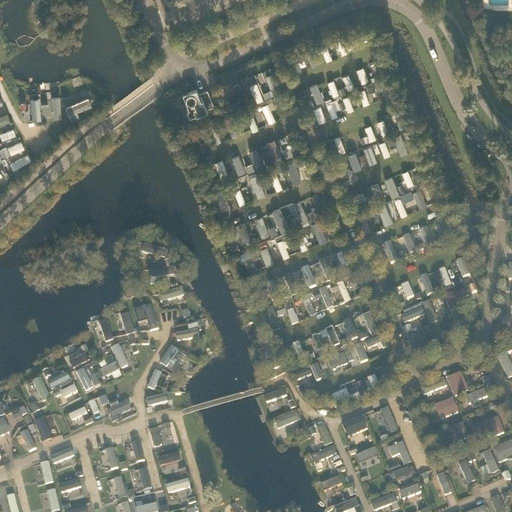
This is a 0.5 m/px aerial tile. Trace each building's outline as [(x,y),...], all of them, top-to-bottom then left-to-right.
[(350,30),(355,40),(372,33),(368,23),(350,30)] [(344,35),(336,37),(340,52),(348,50),(344,35)] [(327,57),(333,56),(329,41),(322,42),(327,57)] [(313,44),(307,46),(312,63),(318,61),(313,44)] [(296,69),(302,67),(296,53),(291,55),(296,69)] [(364,62),(357,66),(363,79),(370,76),(364,62)] [(273,65),(264,68),(270,86),(263,89),(257,71),(248,74),(257,98),(282,89),(273,65)] [(349,88),(355,86),(351,70),(345,71),(349,88)] [(335,75),(329,78),(334,94),(347,89),(344,83),(339,85),(335,75)] [(320,100),(326,98),(319,79),(313,81),(320,100)] [(229,93),(230,93),(231,98),(245,95),(242,80),(227,83),(229,93)] [(364,101),(381,96),(377,81),(360,86),(364,101)] [(187,111),(190,118),(208,111),(207,109),(214,106),(207,90),(198,93),(197,89),(183,95),(189,110),(187,111)] [(54,92),(55,114),(64,114),(63,91),(54,92)] [(75,119),(82,115),(79,108),(94,101),(90,92),(67,103),(75,119)] [(350,92),(344,94),(349,108),(356,105),(350,92)] [(306,98),(309,104),(315,101),(313,95),(306,98)] [(333,114),(339,112),(337,106),(343,104),(340,95),(328,99),(333,114)] [(269,98),(261,102),(269,119),(277,116),(269,98)] [(316,104),(319,119),(327,117),(324,102),(316,104)] [(253,128),(259,126),(254,106),(247,108),(253,128)] [(399,106),(393,108),(399,122),(405,120),(399,106)] [(9,108),(0,111),(0,121),(13,117),(9,108)] [(379,117),(384,131),(390,129),(386,115),(379,117)] [(240,132),(239,119),(231,119),(231,132),(240,132)] [(366,123),(369,131),(365,132),(367,140),(378,136),(372,121),(366,123)] [(216,123),(210,125),(217,141),(223,138),(216,123)] [(0,130),(3,137),(18,131),(15,124),(0,130)] [(348,138),(351,146),(364,141),(358,126),(352,128),(355,136),(348,138)] [(288,130),(293,146),(299,144),(295,128),(288,130)] [(341,131),(335,134),(342,150),(348,148),(341,131)] [(396,134),(402,151),(409,149),(403,131),(396,134)] [(198,148),(205,145),(198,132),(191,136),(198,148)] [(278,135),(269,137),(273,155),(281,153),(278,135)] [(5,154),(27,144),(23,137),(1,147),(5,154)] [(387,137),(380,139),(385,154),(392,152),(387,137)] [(373,147),(368,148),(370,159),(376,158),(373,147)] [(359,148),(349,151),(352,163),(362,160),(359,148)] [(11,160),(15,166),(33,157),(30,150),(11,160)] [(346,155),(334,159),(338,170),(350,165),(346,155)] [(294,179),(306,175),(300,159),(288,163),(294,179)] [(425,162),(414,165),(417,176),(428,174),(425,162)] [(0,182),(1,185),(13,178),(5,163),(0,166),(0,182)] [(278,186),(284,184),(277,166),(271,169),(278,186)] [(410,166),(403,168),(409,184),(415,181),(410,166)] [(251,173),(260,194),(267,191),(258,170),(251,173)] [(385,189),(399,185),(396,174),(381,178),(385,189)] [(378,179),(372,182),(379,198),(386,195),(378,179)] [(423,183),(414,185),(420,206),(428,203),(423,183)] [(241,201),(247,199),(241,185),(235,187),(241,201)] [(365,187),(354,191),(358,202),(369,198),(365,187)] [(404,199),(416,194),(413,187),(395,195),(402,213),(409,210),(404,199)] [(231,192),(226,194),(229,202),(234,200),(231,192)] [(297,210),(295,210),(297,218),(302,217),(303,223),(309,222),(304,196),(295,198),(297,210)] [(269,226),(264,212),(256,215),(263,234),(290,224),(282,203),(274,206),(280,222),(269,226)] [(392,222),(384,203),(377,206),(385,225),(392,222)] [(365,228),(370,227),(366,215),(361,216),(365,228)] [(243,237),(251,235),(247,217),(238,219),(243,237)] [(449,218),(436,223),(439,232),(447,230),(448,234),(454,232),(449,218)] [(315,222),(320,239),(326,237),(321,220),(315,222)] [(420,239),(426,236),(429,244),(436,241),(429,225),(416,230),(420,239)] [(303,246),(310,243),(305,230),(298,233),(303,246)] [(410,254),(425,248),(423,241),(416,244),(411,232),(403,235),(410,254)] [(284,234),(277,238),(285,253),(292,249),(284,234)] [(390,252),(386,254),(388,262),(399,258),(393,239),(386,241),(390,252)] [(243,257),(261,250),(258,242),(240,250),(243,257)] [(268,262),(275,259),(268,242),(261,245),(268,262)] [(147,243),(144,256),(158,259),(159,255),(168,256),(170,247),(147,243)] [(344,250),(338,252),(343,267),(349,264),(344,250)] [(255,256),(259,264),(266,261),(261,253),(255,256)] [(326,277),(334,275),(329,256),(322,258),(326,277)] [(457,259),(464,275),(472,272),(465,256),(457,259)] [(303,265),(309,286),(316,284),(311,264),(303,265)] [(161,274),(177,274),(176,265),(151,266),(152,281),(162,281),(161,274)] [(447,265),(440,267),(446,286),(452,284),(447,265)] [(286,274),(292,291),(298,289),(292,271),(286,274)] [(418,277),(423,289),(433,285),(428,272),(418,277)] [(345,301),(351,298),(345,279),(339,281),(345,301)] [(408,298),(416,295),(409,280),(402,283),(408,298)] [(435,290),(443,289),(442,280),(434,281),(435,290)] [(445,292),(451,310),(460,307),(458,298),(478,291),(475,282),(445,292)] [(161,292),(163,301),(187,294),(184,285),(161,292)] [(327,285),(321,287),(328,307),(335,305),(327,285)] [(319,289),(303,295),(311,316),(318,313),(313,300),(322,297),(319,289)] [(431,322),(439,319),(431,298),(424,301),(431,322)] [(405,299),(399,301),(403,311),(397,313),(400,322),(425,312),(421,301),(408,306),(405,299)] [(293,323),(299,321),(293,301),(275,306),(278,315),(290,312),(293,323)] [(153,302),(145,305),(153,329),(161,326),(153,302)] [(275,305),(268,308),(275,329),(281,327),(275,305)] [(374,335),(380,332),(370,310),(364,313),(374,335)] [(129,333),(137,330),(130,311),(122,314),(129,333)] [(353,341),(370,336),(368,331),(358,333),(354,318),(347,320),(353,341)] [(190,320),(191,330),(178,330),(179,338),(201,337),(200,320),(190,320)] [(417,329),(414,330),(411,322),(404,325),(414,353),(424,349),(417,329)] [(334,324),(321,330),(324,338),(330,335),(334,345),(341,342),(334,324)] [(319,349),(325,347),(319,332),(313,334),(319,349)] [(367,338),(369,349),(387,345),(384,334),(367,338)] [(302,360),(308,357),(300,340),(294,342),(302,360)] [(114,345),(121,367),(129,364),(122,342),(114,345)] [(363,342),(355,345),(362,361),(370,358),(363,342)] [(172,343),(163,362),(172,366),(181,348),(172,343)] [(274,343),(266,346),(273,367),(281,364),(274,343)] [(87,346),(67,354),(72,367),(92,359),(87,346)] [(337,372),(352,367),(346,350),(331,355),(337,372)] [(508,377),(511,375),(511,358),(510,350),(500,353),(508,377)] [(103,367),(109,364),(106,359),(101,362),(103,367)] [(317,363),(321,372),(330,368),(326,359),(317,363)] [(104,377),(114,373),(116,378),(124,375),(118,361),(101,369),(104,377)] [(93,362),(78,371),(81,376),(90,372),(93,378),(97,386),(104,383),(93,362)] [(301,391),(318,384),(310,365),(293,372),(301,391)] [(156,388),(158,384),(165,387),(170,374),(156,369),(149,385),(156,388)] [(53,388),(73,378),(69,370),(49,380),(53,388)] [(368,376),(374,388),(382,385),(376,373),(368,376)] [(489,373),(484,375),(487,384),(493,382),(489,373)] [(34,380),(45,400),(53,396),(42,375),(34,380)] [(363,380),(356,382),(360,391),(352,394),(356,403),(370,397),(363,380)] [(465,386),(439,385),(439,394),(465,394),(465,386)] [(269,401),(289,394),(286,386),(266,393),(269,401)] [(487,386),(468,394),(471,402),(490,394),(487,386)] [(339,406),(353,400),(348,387),(333,393),(339,406)] [(151,403),(158,402),(159,407),(171,404),(168,392),(149,397),(151,403)] [(90,400),(94,411),(112,404),(107,393),(90,400)] [(437,403),(443,418),(460,410),(454,396),(437,403)] [(68,425),(79,420),(67,397),(57,402),(68,425)] [(123,411),(133,409),(131,400),(112,405),(115,419),(125,417),(123,411)] [(32,404),(36,411),(40,408),(37,401),(32,404)] [(384,415),(379,417),(383,428),(389,426),(391,431),(399,428),(390,405),(381,409),(384,415)] [(435,421),(442,418),(436,405),(430,408),(435,421)] [(17,418),(24,414),(20,407),(13,411),(17,418)] [(43,410),(34,414),(45,441),(54,438),(43,410)] [(280,436),(303,428),(305,435),(314,432),(318,446),(324,444),(318,424),(309,427),(305,416),(302,417),(300,410),(275,419),(280,436)] [(349,435),(369,427),(363,413),(343,422),(349,435)] [(0,418),(0,435),(12,430),(6,416),(0,418)] [(497,419),(478,425),(483,436),(502,429),(497,419)] [(448,427),(455,442),(471,435),(464,420),(448,427)] [(160,426),(152,428),(156,445),(164,443),(160,426)] [(32,452),(39,449),(32,435),(25,439),(32,452)] [(134,440),(138,460),(146,459),(143,439),(134,440)] [(405,440),(389,445),(393,455),(402,452),(407,466),(389,472),(392,481),(416,472),(405,440)] [(158,451),(177,444),(176,443),(166,447),(165,443),(156,446),(158,451)] [(315,462),(338,451),(334,443),(312,454),(315,462)] [(361,464),(382,455),(377,445),(357,454),(361,464)] [(73,446),(52,454),(55,462),(76,454),(73,446)] [(114,446),(107,448),(113,468),(121,466),(114,446)] [(186,465),(181,449),(159,456),(164,472),(186,465)] [(468,457),(459,460),(467,483),(476,479),(468,457)] [(42,462),(47,483),(56,481),(51,460),(42,462)] [(148,466),(140,469),(146,489),(155,486),(148,466)] [(434,475),(440,495),(452,491),(447,472),(434,475)] [(98,475),(90,477),(95,495),(103,492),(98,475)] [(120,497),(128,496),(124,475),(111,478),(113,490),(118,489),(120,497)] [(81,477),(61,483),(65,499),(86,493),(81,477)] [(167,483),(169,492),(193,486),(190,477),(167,483)] [(404,496),(423,490),(420,482),(401,489),(404,496)] [(45,490),(48,511),(61,509),(58,488),(45,490)] [(128,490),(130,496),(136,494),(134,488),(128,490)] [(13,511),(21,511),(16,492),(9,494),(13,511)] [(497,511),(503,511),(508,510),(500,493),(492,497),(497,511)] [(364,511),(358,496),(336,504),(338,511),(364,511)]
